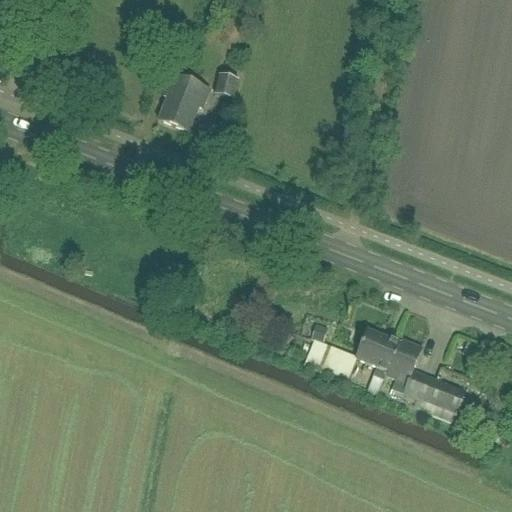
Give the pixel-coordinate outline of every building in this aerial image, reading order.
[(170,83),(171,79),(173,79),(178,64),(160,57),(153,76),(170,83)] [(210,94),(173,79),(171,79),(170,83),(163,101),(166,102),(158,125),(188,137),(198,112),(202,113),(210,94)] [(232,104),(237,84),(217,79),(212,99),(232,104)] [(315,328),(311,343),(322,346),(326,331),(315,328)] [(407,389),(412,375),(422,352),(401,344),(400,348),(367,334),(355,363),(385,376),(384,380),(407,389)] [(342,384),(352,359),(335,352),(325,377),(342,384)] [(412,375),(407,389),(403,398),(455,419),(464,397),(412,375)]
